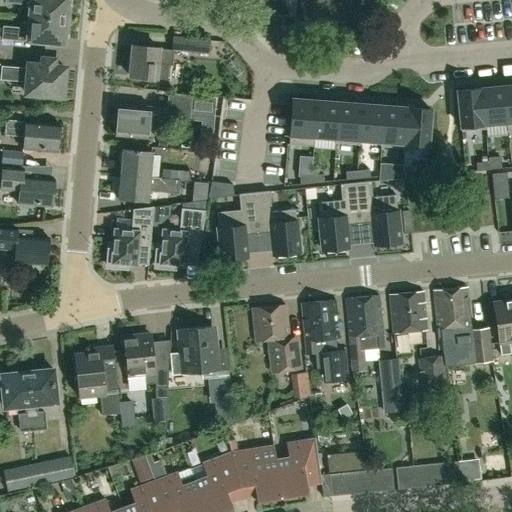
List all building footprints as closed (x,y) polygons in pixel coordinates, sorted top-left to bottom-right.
[(28,16),(65,20),(65,19),(70,17),(71,8),(66,5),(66,0),(4,0),(4,1),(22,3),(22,1),(29,1),(29,3),(28,16)] [(257,0),(256,12),(282,14),(282,19),(281,24),(357,30),(359,0),(257,0)] [(65,20),(28,16),(26,32),(19,31),(19,26),(2,25),(1,38),(63,44),(64,36),(68,34),(69,24),(65,21),(65,20)] [(502,49),(503,31),(485,31),(485,49),(502,49)] [(173,49),(173,51),(207,53),(208,40),(172,37),(171,49),(173,49)] [(132,46),(129,76),(166,79),(167,64),(172,65),(173,51),(173,49),(171,49),(132,46)] [(0,78),(26,80),(25,93),(62,96),(65,66),(52,65),(53,59),(42,58),(41,65),(27,63),(27,68),(1,66),(0,78)] [(486,124),(506,122),(507,122),(504,86),(481,88),(484,124),(486,124)] [(484,124),(481,88),(457,91),(461,130),(461,131),(486,129),(486,124),(484,124)] [(190,120),(192,94),(168,93),(167,108),(117,105),(115,135),(148,138),(149,117),(190,120)] [(193,96),(191,115),(214,118),(216,98),(193,96)] [(292,99),(289,144),(313,146),(314,137),(313,137),(316,101),(292,99)] [(336,138),(339,102),(316,101),(313,137),(314,137),(335,138),(336,138)] [(359,140),(362,104),(339,102),(336,138),(335,138),(334,143),(359,145),(360,140),(359,140)] [(381,142),(384,106),(362,104),(359,140),(360,140),(380,142),(381,142)] [(384,106),(381,142),(380,142),(380,147),(403,148),(404,148),(407,108),(384,106)] [(428,150),(431,110),(407,108),(404,148),(403,148),(402,153),(413,154),(413,149),(428,150)] [(59,124),(6,119),(4,134),(22,135),(21,149),(57,152),(59,124)] [(121,163),(120,174),(149,177),(152,150),(122,148),(122,152),(120,152),(119,163),(121,163)] [(1,151),(0,163),(21,165),(22,153),(1,151)] [(477,171),(488,170),(488,162),(476,163),(477,171)] [(404,178),(412,177),(411,165),(403,166),(404,178)] [(31,177),(32,166),(1,166),(0,175),(0,178),(0,189),(18,191),(17,203),(52,206),(54,179),(31,177)] [(162,178),(177,179),(178,170),(163,169),(163,176),(162,178)] [(358,178),(370,177),(369,169),(357,171),(358,178)] [(346,180),(358,178),(357,171),(345,172),(346,180)] [(176,188),(177,179),(162,178),(149,177),(120,174),(119,185),(117,184),(116,196),(118,196),(118,199),(147,201),(148,189),(161,190),(161,187),(176,188)] [(312,183),(324,182),(323,174),(311,175),(312,183)] [(300,184),(312,183),(311,175),(299,176),(300,184)] [(400,242),(395,195),(372,197),(371,181),(355,183),(359,223),(373,222),(375,245),(400,242)] [(359,223),(355,183),(340,184),(341,200),(318,202),(323,250),(348,247),(345,224),(359,223)] [(299,252),(295,209),(271,211),(269,191),(254,193),(258,233),(272,232),(274,255),(299,252)] [(258,233),(254,193),(239,194),(240,210),(217,212),(221,260),(246,257),(244,234),(258,233)] [(170,219),(168,203),(156,205),(158,221),(170,219)] [(147,247),(151,206),(131,208),(129,230),(113,229),(111,243),(107,243),(105,265),(123,267),(124,263),(133,264),(135,246),(147,247)] [(183,247),(199,248),(204,210),(181,208),(179,231),(161,229),(159,244),(155,243),(153,266),(172,268),(172,264),(182,265),(183,247)] [(411,230),(409,218),(402,218),(403,231),(411,230)] [(0,249),(13,250),(12,261),(16,261),(15,268),(28,269),(29,262),(46,264),(48,238),(16,235),(17,231),(0,229),(0,249)] [(433,290),(437,338),(441,338),(442,346),(469,343),(468,330),(470,330),(466,287),(433,290)] [(393,334),(426,331),(422,292),(389,295),(393,334)] [(362,349),(383,347),(378,296),(345,300),(352,372),(364,371),(362,349)] [(509,341),(511,340),(511,299),(492,303),(500,356),(511,354),(509,341)] [(334,300),(302,303),(307,354),(315,354),(316,369),(321,369),(323,382),(349,380),(346,349),(337,350),(336,339),(338,339),(334,300)] [(297,337),(288,337),(285,306),(252,308),(255,343),(267,342),(270,372),(300,369),(297,337)] [(472,363),(492,361),(488,328),(470,330),(468,330),(469,343),(472,363)] [(213,349),(211,329),(179,332),(183,373),(200,371),(202,379),(207,379),(209,403),(214,403),(217,426),(233,423),(228,377),(226,348),(213,349)] [(151,355),(149,335),(123,338),(128,377),(129,386),(132,388),(142,387),(144,384),(155,383),(155,388),(167,387),(168,353),(151,355)] [(119,413),(112,347),(98,349),(99,352),(73,354),(78,397),(99,395),(101,415),(119,413)] [(432,390),(446,388),(441,356),(418,359),(420,372),(421,372),(421,376),(419,377),(422,392),(423,396),(433,395),(432,390)] [(401,397),(397,358),(378,360),(383,402),(384,413),(408,410),(406,397),(401,397)] [(26,372),(32,430),(45,429),(43,411),(35,412),(35,405),(56,402),(53,369),(26,372)] [(19,432),(32,430),(26,372),(0,375),(3,408),(25,406),(25,413),(18,414),(19,432)] [(165,422),(166,409),(152,411),(153,424),(165,422)] [(276,460),(282,497),(307,493),(306,486),(321,484),(320,474),(314,439),(288,443),(290,457),(277,459),(276,460)] [(282,497),(276,460),(277,459),(275,445),(231,452),(231,453),(242,496),(255,494),(256,501),(282,497)] [(133,452),(141,480),(157,475),(149,447),(133,452)] [(193,475),(206,511),(220,511),(232,508),(229,501),(242,496),(231,453),(190,468),(193,475)] [(36,463),(39,484),(74,477),(70,456),(36,463)] [(460,481),(479,480),(477,460),(458,462),(460,481)] [(448,462),(450,484),(460,483),(458,461),(448,462)] [(439,485),(450,484),(448,462),(437,463),(439,485)] [(34,485),(39,484),(36,463),(3,470),(6,490),(34,485)] [(428,486),(439,485),(437,463),(426,464),(428,486)] [(418,487),(428,486),(426,464),(416,465),(418,487)] [(407,488),(418,487),(416,465),(405,466),(407,488)] [(397,489),(407,488),(405,466),(395,467),(397,489)] [(380,469),(382,490),(393,489),(390,468),(380,469)] [(372,491),(382,490),(380,469),(369,470),(372,491)] [(372,491),(369,470),(367,470),(359,471),(361,492),(372,491)] [(351,493),(361,492),(359,471),(352,471),(349,472),(351,493)] [(338,473),(340,494),(351,493),(349,472),(338,473)] [(165,511),(206,511),(193,475),(179,480),(177,473),(154,481),(165,511)] [(328,474),(329,492),(330,495),(340,494),(338,473),(328,474)] [(329,492),(328,474),(320,474),(321,484),(322,493),(329,492)] [(165,511),(154,481),(129,490),(134,503),(123,508),(124,511),(165,511)] [(124,511),(123,508),(110,511),(109,511),(104,499),(82,508),(83,511),(124,511)]
